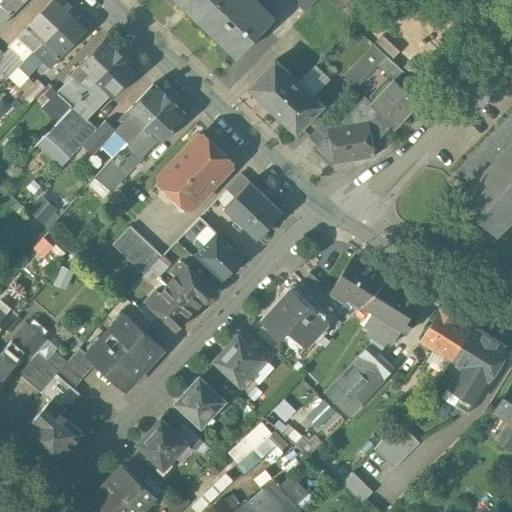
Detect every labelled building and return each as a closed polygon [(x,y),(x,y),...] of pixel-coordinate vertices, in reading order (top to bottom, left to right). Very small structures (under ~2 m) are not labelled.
[(0,0),(0,19),(3,23),(24,0),(0,0)] [(65,0),(50,0),(8,45),(20,57),(29,48),(33,52),(74,8),(65,0)] [(223,0),(175,0),(201,24),(223,0)] [(259,0),(223,0),(201,24),(237,58),(277,16),(259,0)] [(316,0),(292,0),(306,12),(316,0)] [(74,8),(33,52),(42,61),(49,67),(91,24),(74,8)] [(105,37),(72,72),(75,75),(67,83),(71,86),(62,95),(73,105),(122,53),(105,37)] [(375,44),(343,77),(355,88),(378,65),(387,55),(375,44)] [(33,52),(19,67),(28,76),(42,61),(33,52)] [(122,53),(73,105),(85,117),(94,108),(95,109),(109,94),(113,97),(139,69),(122,53)] [(420,85),(387,55),(378,65),(393,80),(394,79),(411,95),(420,85)] [(276,60),(250,88),(262,100),(263,98),(274,109),(300,82),(276,60)] [(37,78),(22,94),(30,102),(45,86),(37,78)] [(411,95),(394,79),(393,80),(371,103),(371,104),(393,124),(396,127),(419,103),(411,95)] [(300,82),(274,109),(285,119),(284,120),(297,132),(323,104),(300,82)] [(170,99),(153,83),(126,110),(130,113),(115,129),(115,130),(116,130),(128,142),(170,99)] [(365,97),(341,121),(341,124),(330,126),(331,136),(325,137),(314,148),(330,164),(375,155),(371,135),(374,135),(379,139),(393,124),(371,104),(371,103),(365,97)] [(170,99),(128,142),(142,155),(157,138),(161,142),(187,115),(170,99)] [(511,112),(454,173),(470,188),(459,199),(496,235),(511,218),(511,112)] [(105,120),(97,128),(83,143),(93,154),(116,130),(115,130),(115,129),(105,120)] [(199,134),(160,176),(160,181),(188,207),(192,207),(232,165),(232,161),(222,151),(218,151),(214,148),(214,144),(204,134),(199,134)] [(119,151),(95,177),(109,190),(142,155),(128,142),(119,151)] [(250,180),(241,172),(226,188),(235,196),(250,180)] [(283,211),(250,180),(235,196),(224,207),(257,238),(283,211)] [(46,197),(31,211),(48,228),(62,214),(46,197)] [(200,216),(186,231),(196,240),(201,234),(209,224),(200,216)] [(244,256),(209,224),(201,234),(209,241),(197,254),(224,278),(244,256)] [(163,254),(150,268),(160,277),(173,263),(163,254)] [(352,259),(331,292),(359,309),(362,305),(386,280),(352,259)] [(214,289),(184,261),(173,272),(178,276),(169,285),(193,307),(201,298),(203,300),(214,289)] [(150,268),(136,283),(146,292),(160,277),(150,268)] [(386,280),(362,305),(373,312),(364,326),(369,329),(366,334),(374,339),(385,345),(387,341),(392,344),(400,330),(406,334),(417,316),(411,312),(423,293),(408,284),(404,290),(386,280)] [(193,307),(169,285),(161,294),(157,290),(146,301),(177,329),(187,318),(185,316),(193,307)] [(329,323),(292,288),(262,320),(265,323),(281,338),(289,329),(307,346),(329,323)] [(0,328),(1,327),(0,326),(0,320),(10,308),(0,300),(0,328)] [(473,325),(442,306),(421,340),(450,359),(452,359),(473,325)] [(10,308),(0,320),(0,326),(1,327),(5,330),(17,315),(10,308)] [(162,347),(126,314),(89,355),(96,362),(125,388),(162,347)] [(0,388),(11,375),(8,372),(25,352),(29,356),(44,339),(26,323),(12,339),(12,340),(0,353),(0,388)] [(281,338),(265,323),(256,332),(272,347),(281,338)] [(510,347),(473,325),(452,359),(450,359),(445,368),(456,375),(442,397),(469,413),(470,411),(510,347)] [(264,358),(238,334),(214,360),(239,385),(264,358)] [(374,339),(324,392),(349,416),(394,369),(379,354),(385,345),(374,339)] [(67,362),(57,374),(74,388),(96,362),(89,355),(79,348),(67,362)] [(38,352),(20,373),(41,392),(57,373),(67,362),(55,351),(47,360),(38,352)] [(57,374),(57,373),(41,392),(50,400),(53,397),(61,405),(75,389),(74,388),(57,374)] [(225,400),(199,376),(176,402),(201,425),(225,400)] [(511,383),(496,410),(509,418),(495,441),(511,451),(511,449),(511,383)] [(61,405),(53,397),(50,400),(49,402),(49,401),(33,419),(38,423),(27,436),(56,460),(83,431),(62,413),(66,409),(61,405)] [(321,431),(339,415),(324,398),(306,414),(321,431)] [(176,431),(161,417),(137,443),(164,468),(188,442),(176,431)] [(210,447),(184,423),(176,431),(188,442),(203,455),(210,447)] [(261,423),(228,452),(237,463),(251,451),(259,460),(273,448),(265,439),(271,434),(261,423)] [(400,423),(374,448),(394,468),(419,442),(400,423)] [(141,482),(123,465),(87,504),(95,511),(138,511),(154,495),(155,494),(141,482)] [(364,500),(374,490),(354,471),(344,481),(364,500)] [(168,488),(150,472),(141,482),(155,494),(154,495),(158,499),(168,488)] [(297,511),(300,510),(274,478),(261,489),(248,500),(248,499),(236,509),(239,511),(297,511)] [(218,499),(202,511),(239,511),(236,509),(227,497),(218,499)]
